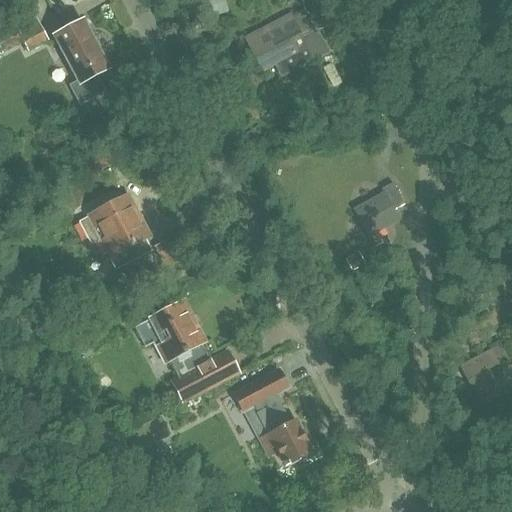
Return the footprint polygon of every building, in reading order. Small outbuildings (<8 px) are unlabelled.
[(207,0),(213,18),(229,13),(224,0),(207,0)] [(311,0),(314,10),(334,4),(332,0),(311,0)] [(303,63),(298,54),(291,40),(301,34),(303,37),(314,32),(303,11),(291,16),(294,21),(264,37),(247,45),(261,72),(277,64),(283,73),(303,63)] [(0,49),(2,53),(23,41),(29,53),(49,41),(37,19),(17,30),(13,21),(0,28),(0,49)] [(83,21),(55,36),(78,81),(69,86),(80,105),(105,93),(102,86),(96,76),(108,69),(83,21)] [(381,189),(384,195),(354,211),(369,236),(389,225),(382,213),(391,208),(393,211),(404,205),(392,183),(381,189)] [(94,244),(105,237),(114,253),(109,256),(116,269),(151,250),(145,239),(146,238),(125,198),(82,221),(94,244)] [(188,265),(184,257),(177,243),(174,237),(153,247),(165,268),(169,275),(188,265)] [(359,253),(345,260),(352,272),(365,265),(359,253)] [(36,302),(41,318),(58,313),(54,297),(36,302)] [(146,346),(151,343),(159,339),(179,377),(172,381),(183,402),(239,373),(228,352),(211,361),(208,357),(209,357),(202,344),(202,343),(181,303),(135,327),(146,346)] [(460,368),(474,394),(511,373),(511,360),(504,345),(460,368)] [(281,370),(236,394),(245,411),(254,406),(258,413),(269,434),(260,439),(269,457),(279,452),(286,466),(313,452),(296,419),(292,421),(278,394),(290,387),(281,370)] [(139,431),(148,447),(165,438),(157,422),(139,431)]
